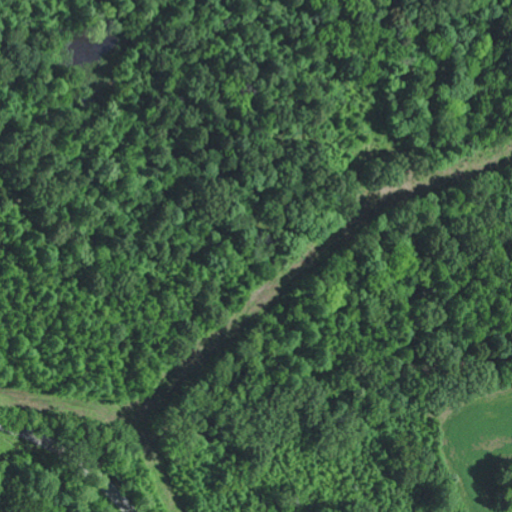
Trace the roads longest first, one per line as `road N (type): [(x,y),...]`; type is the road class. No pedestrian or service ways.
road 1 (residential): [(91,477),(416,372),(356,186)]
road 2 (secondary): [(127,511),(63,453),(0,422)]
